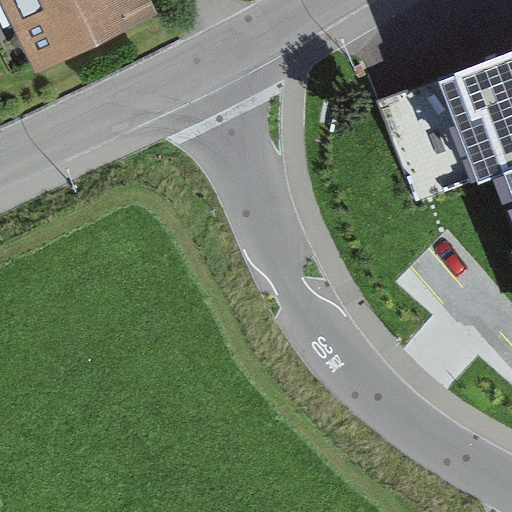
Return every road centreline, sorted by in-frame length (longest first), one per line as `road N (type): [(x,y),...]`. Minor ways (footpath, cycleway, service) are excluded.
road 1 (residential): [(202,74),(241,154),(281,269),(332,351),(409,431),(511,488)]
road 2 (unclassified): [(0,166),(202,74)]
road 3 (unclassified): [(202,74),(331,0)]
